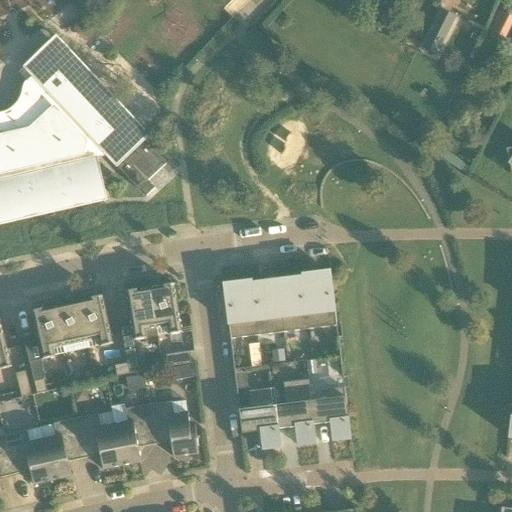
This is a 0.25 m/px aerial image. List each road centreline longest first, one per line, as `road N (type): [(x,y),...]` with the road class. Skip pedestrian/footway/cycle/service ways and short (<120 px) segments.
road 1 (residential): [(227,489),(197,249)]
road 2 (residential): [(0,286),(197,249)]
road 3 (unclassified): [(93,511),(227,489)]
road 4 (residential): [(197,249),(323,234)]
road 5 (residential): [(227,489),(353,479)]
